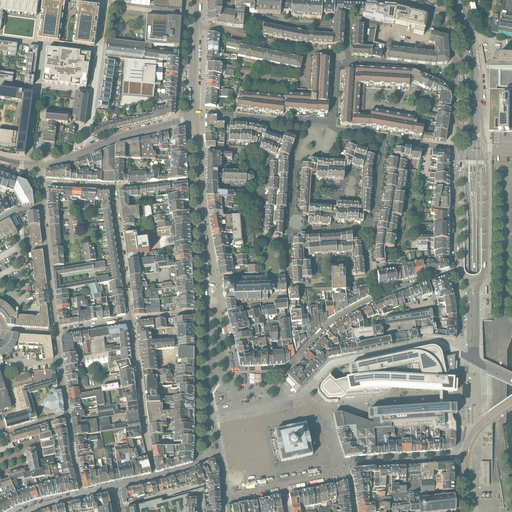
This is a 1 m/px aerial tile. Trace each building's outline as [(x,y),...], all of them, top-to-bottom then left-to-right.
[(0,0),(0,30),(0,31),(3,12),(36,17),(38,0),(0,0)] [(44,0),(42,0),(37,39),(58,42),(61,12),(63,12),(65,3),(47,0),(44,0)] [(155,0),(156,5),(155,7),(182,10),(182,9),(182,0),(155,0)] [(207,0),(207,5),(207,13),(207,19),(207,22),(209,22),(208,23),(215,24),(215,25),(226,27),(233,28),(243,28),(244,8),(245,8),(245,7),(244,7),(244,0),(241,0),(207,0)] [(249,13),(257,13),(257,0),(241,0),(244,0),(244,7),(245,7),(245,8),(249,8),(249,13)] [(280,15),(280,11),(281,0),(276,0),(257,0),(257,13),(280,15)] [(285,11),(291,11),(291,1),(286,1),(281,0),(280,11),(285,11)] [(511,0),(498,0),(492,34),(502,36),(511,37),(511,0)] [(304,18),(309,18),(316,19),(321,19),(321,15),(321,14),(322,3),(317,3),(310,2),(305,2),(299,1),(291,1),(291,11),(291,17),(298,18),(304,18)] [(334,15),(334,14),(335,4),(328,3),(322,3),(321,14),(328,15),(334,15)] [(475,3),(470,5),(472,14),(478,13),(475,3)] [(73,44),(94,47),(99,7),(77,4),(77,6),(76,10),(73,33),(75,34),(74,44),(73,44)] [(343,14),(343,11),(343,4),(335,4),(334,14),(343,14)] [(351,11),(356,11),(355,19),(354,25),(360,25),(361,23),(361,20),(364,6),(356,5),(351,5),(349,5),(343,4),(343,11),(349,11),(351,11)] [(393,24),(394,23),(397,8),(364,6),(361,20),(362,17),(372,19),(393,24)] [(397,8),(394,23),(397,24),(414,28),(413,33),(423,35),(427,18),(427,17),(427,16),(427,15),(426,15),(426,14),(425,14),(397,8)] [(144,50),(151,51),(151,45),(179,47),(181,19),(180,19),(154,17),(154,14),(147,14),(147,16),(145,44),(107,40),(105,58),(125,60),(143,62),(144,55),(144,50)] [(333,35),(343,35),(344,19),(345,14),(343,14),(334,14),(334,15),(334,19),(333,19),(332,21),(334,22),(334,24),(332,24),(332,27),(333,27),(333,29),(332,29),(332,32),(333,32),(333,35)] [(262,35),(267,36),(269,26),(269,24),(267,24),(267,25),(261,24),(260,28),(263,29),(262,35)] [(373,45),(373,43),(376,30),(372,30),(370,29),(367,44),(372,45),(373,45)] [(317,44),(318,34),(318,32),(312,32),(312,33),(312,36),(309,35),(307,35),(307,36),(305,42),(307,43),(307,44),(307,43),(312,44),(317,44)] [(304,43),(307,44),(307,43),(305,42),(307,36),(307,35),(309,35),(312,36),(312,33),(309,33),(309,34),(306,33),(304,33),(302,43),(304,43)] [(448,54),(448,50),(447,37),(438,35),(431,33),(428,43),(435,45),(434,53),(388,48),(387,60),(404,62),(433,65),(435,66),(435,65),(447,64),(449,62),(448,54)] [(328,34),(328,45),(333,45),(343,46),(343,35),(333,35),(328,34)] [(239,51),(240,47),(241,44),(228,41),(226,48),(239,51)] [(373,43),(371,57),(381,59),(384,46),(375,44),(373,43)] [(9,44),(7,52),(16,54),(17,45),(9,44)] [(29,46),(28,54),(37,55),(38,48),(29,46)] [(238,56),(247,58),(249,48),(240,47),(239,51),(238,56)] [(247,58),(264,62),(266,52),(249,48),(247,58)] [(47,49),(43,83),(54,84),(86,89),(90,55),(74,52),(47,49)] [(164,57),(178,59),(179,52),(160,50),(160,53),(151,51),(144,50),(144,55),(164,57)] [(264,62),(282,66),(284,56),(266,52),(264,62)] [(163,74),(163,68),(178,70),(178,59),(164,57),(144,55),(143,62),(125,60),(122,98),(153,100),(154,88),(160,88),(160,84),(162,84),(162,78),(163,74)] [(282,66),(291,67),(300,69),(302,59),(284,56),(282,66)] [(510,87),(511,86),(511,56),(496,57),(495,59),(495,61),(496,62),(498,63),(498,64),(494,64),(494,69),(490,69),(490,73),(489,88),(510,88),(510,87)] [(327,97),(327,91),(328,86),(328,81),(328,75),(329,70),(329,64),(329,59),(313,58),(309,58),(309,63),(308,69),(308,74),(308,79),(307,85),(307,90),(307,91),(311,91),(311,96),(308,96),(306,96),(300,96),(295,96),(290,95),(285,95),(285,99),(279,98),(273,97),(267,97),(261,96),(256,95),(250,95),(244,94),(239,93),(239,98),(238,98),(237,102),(237,109),(240,109),(239,110),(242,110),(248,111),(254,111),(260,112),(266,113),(271,113),(277,114),(283,115),(283,111),(289,111),(294,112),(299,112),(305,112),(306,112),(306,116),(308,116),(308,117),(309,112),(310,113),(311,113),(316,113),(322,113),(328,114),(328,109),(328,102),(327,102),(327,97)] [(235,78),(236,73),(236,68),(222,65),(219,65),(206,64),(206,74),(220,76),(232,78),(235,78)] [(368,130),(369,127),(374,128),(379,128),(384,129),(390,130),(395,131),(400,132),(406,133),(411,134),(416,135),(422,136),(423,132),(424,126),(418,125),(416,125),(417,121),(414,120),(414,118),(408,117),(403,116),(398,115),(393,115),(387,114),(382,113),(377,112),(371,111),(370,116),(363,115),(360,115),(358,115),(358,110),(363,110),(364,105),(364,99),(364,94),(365,88),(365,85),(376,85),(387,86),(398,87),(409,87),(409,84),(412,85),(412,84),(417,86),(422,75),(417,73),(412,71),(410,71),(399,71),(388,70),(377,69),(367,69),(367,65),(364,64),(364,68),(361,68),(359,68),(355,68),(355,71),(344,71),(344,76),(344,81),(343,87),(343,92),(343,98),(342,104),(342,109),(342,115),(341,120),(341,125),(352,126),(352,128),(353,129),(357,129),(358,129),(359,128),(360,126),(365,127),(365,130),(368,130)] [(5,73),(4,82),(12,83),(14,74),(5,73)] [(424,92),(429,78),(423,76),(422,75),(417,86),(418,86),(420,87),(420,91),(424,92)] [(25,77),(24,84),(33,86),(34,78),(25,77)] [(103,77),(102,84),(112,85),(113,78),(103,77)] [(431,97),(431,93),(430,93),(435,81),(429,78),(424,92),(427,93),(426,95),(430,97),(431,97)] [(436,93),(440,93),(442,93),(448,91),(442,84),(435,81),(430,93),(431,93),(436,93)] [(510,88),(489,88),(489,132),(511,132),(511,86),(510,87),(510,88)] [(0,130),(0,146),(2,146),(11,148),(11,147),(12,147),(15,147),(15,146),(17,147),(16,155),(20,156),(25,156),(25,155),(31,106),(33,94),(14,91),(0,89),(0,99),(11,101),(23,102),(21,119),(19,135),(18,135),(17,135),(17,134),(15,134),(14,134),(14,133),(13,133),(12,133),(5,132),(0,130)] [(205,96),(217,97),(217,90),(206,89),(205,96)] [(440,93),(438,105),(437,105),(437,102),(432,101),(433,97),(431,97),(430,106),(436,107),(436,108),(438,108),(440,108),(446,109),(446,108),(449,108),(450,104),(451,104),(451,102),(451,100),(451,99),(451,97),(450,95),(450,94),(449,92),(449,93),(448,93),(448,92),(448,91),(442,93),(440,93)] [(73,112),(72,124),(75,124),(84,125),(86,110),(86,109),(88,96),(85,93),(76,92),(75,99),(75,100),(74,109),(74,110),(74,111),(73,112)] [(176,103),(176,99),(176,94),(165,93),(164,98),(163,98),(163,102),(166,103),(176,103)] [(99,100),(98,107),(100,107),(108,109),(108,108),(113,107),(114,102),(111,102),(109,101),(105,101),(105,100),(100,100),(99,100)] [(163,107),(165,117),(175,114),(176,103),(166,103),(166,107),(163,107)] [(163,117),(165,117),(163,107),(161,108),(152,110),(152,112),(154,120),(163,117)] [(428,115),(449,118),(450,110),(446,109),(440,108),(438,108),(437,114),(430,113),(431,110),(428,110),(428,113),(428,115)] [(56,122),(56,123),(57,124),(57,122),(60,123),(60,124),(61,124),(61,123),(63,123),(63,124),(64,124),(64,123),(67,123),(67,124),(71,121),(71,117),(68,114),(47,112),(47,111),(46,111),(45,121),(45,122),(46,122),(46,121),(48,122),(56,122)] [(145,122),(154,120),(152,112),(143,114),(145,122)] [(137,124),(145,122),(143,114),(135,116),(137,124)] [(434,132),(446,134),(449,118),(428,115),(428,117),(436,118),(434,132)] [(128,126),(137,124),(135,116),(126,118),(128,126)] [(205,130),(215,130),(215,129),(224,129),(224,123),(217,123),(217,117),(205,117),(205,128),(205,130)] [(112,122),(109,123),(111,130),(120,128),(118,122),(118,120),(117,118),(112,119),(112,120),(112,122)] [(123,120),(118,122),(120,128),(128,126),(126,118),(123,119),(123,120)] [(100,124),(100,127),(100,128),(103,134),(104,133),(111,130),(109,123),(104,125),(103,123),(100,124)] [(268,198),(268,202),(267,205),(267,207),(266,207),(265,207),(265,211),(264,212),(265,212),(265,216),(264,216),(264,218),(265,218),(264,221),(264,223),(264,225),(264,228),(264,232),(263,232),(263,234),(264,234),(272,235),(272,237),(282,238),(282,235),(283,235),(283,233),(282,233),(282,230),(283,230),(283,229),(283,228),(282,228),(283,224),(283,221),(284,219),(284,217),(283,217),(283,213),(283,210),(284,210),(284,208),(286,208),(286,206),(286,203),(286,199),(287,199),(287,197),(286,197),(286,194),(287,194),(287,192),(287,190),(287,186),(288,185),(287,185),(287,181),(288,181),(288,179),(287,179),(288,176),(288,174),(287,174),(288,170),(288,169),(286,169),(286,167),(286,166),(286,165),(288,165),(287,165),(287,164),(288,159),(288,158),(290,154),(292,148),(295,139),(286,136),(282,135),(277,133),(272,132),(270,131),(270,130),(267,129),(266,129),(265,129),(261,128),(258,127),(258,126),(256,126),(256,127),(252,125),(252,124),(250,124),(250,125),(246,125),(246,124),(245,124),(244,125),(241,124),(239,124),(236,124),(232,124),(232,123),(230,123),(230,124),(230,127),(227,127),(227,133),(230,133),(229,142),(231,143),(231,142),(234,142),(234,143),(236,143),(236,142),(240,142),(240,143),(245,143),(251,143),(254,144),(254,145),(255,145),(256,145),(259,146),(259,147),(260,147),(259,151),(270,154),(275,156),(275,157),(275,159),(274,167),(270,167),(270,169),(269,169),(269,171),(269,174),(269,175),(269,176),(269,180),(268,180),(268,182),(269,182),(269,185),(268,189),(268,191),(268,194),(267,196),(267,198),(268,198)] [(94,129),(93,134),(94,135),(95,137),(103,134),(100,128),(97,129),(97,128),(94,129)] [(185,138),(185,133),(184,129),(167,133),(168,137),(169,140),(171,140),(185,138)] [(55,134),(47,133),(44,132),(43,142),(54,143),(55,134)] [(446,134),(434,132),(433,135),(424,134),(423,140),(445,142),(446,134)] [(167,133),(164,134),(160,135),(162,141),(166,141),(169,140),(168,137),(167,133)] [(155,160),(155,156),(156,153),(154,153),(152,150),(150,137),(140,140),(140,159),(140,160),(155,160)] [(139,159),(140,159),(140,140),(127,143),(115,146),(115,160),(127,160),(128,160),(139,160),(139,159)] [(115,172),(115,160),(115,146),(101,152),(101,163),(101,171),(115,172)] [(345,221),(344,221),(346,221),(350,221),(350,222),(352,222),(353,222),(353,221),(358,221),(361,222),(362,222),(363,222),(363,213),(369,213),(370,207),(365,207),(365,202),(370,202),(371,202),(371,200),(370,200),(370,197),(371,197),(371,195),(370,195),(371,191),(371,190),(371,189),(371,186),(372,186),(372,184),(371,184),(371,180),(371,177),(372,177),(372,175),(372,173),(372,169),(371,169),(371,167),(372,164),(373,164),(373,162),(374,159),(375,159),(375,157),(374,157),(374,156),(366,154),(367,151),(367,150),(365,150),(362,149),(358,148),(357,147),(357,148),(356,148),(348,146),(347,146),(346,147),(347,148),(346,151),(345,155),(344,154),(344,156),(344,157),(346,157),(344,162),(343,162),(339,161),(335,161),(335,160),(333,160),(332,160),(332,161),(328,161),(324,160),(325,160),(323,160),(321,160),(317,160),(317,161),(308,160),(308,164),(307,164),(307,165),(302,165),(302,168),(302,171),(301,171),(301,173),(302,173),(302,176),(301,180),(301,182),(301,185),(300,187),(300,189),(301,189),(301,193),(301,196),(300,196),(300,198),(300,200),(300,204),(299,203),(299,205),(300,205),(300,209),(303,209),(303,215),(304,215),(308,215),(308,224),(312,224),(312,225),(313,225),(313,224),(317,224),(317,225),(319,225),(321,225),(324,225),(328,225),(328,226),(330,226),(330,225),(330,220),(335,220),(336,220),(336,221),(337,221),(337,220),(341,220),(345,221)] [(380,207),(379,208),(379,209),(379,211),(380,212),(380,213),(379,214),(379,215),(380,215),(379,219),(379,222),(378,222),(378,224),(378,226),(378,230),(377,233),(377,234),(377,235),(377,238),(376,238),(376,240),(376,242),(376,246),(377,246),(377,247),(377,248),(377,250),(375,250),(375,254),(374,254),(375,256),(375,258),(375,257),(376,261),(379,261),(379,264),(381,264),(384,263),(385,263),(385,261),(386,261),(386,258),(385,258),(385,255),(384,252),(386,252),(385,249),(384,249),(384,247),(393,248),(394,248),(394,246),(394,243),(395,239),(396,237),(395,237),(396,234),(396,232),(397,230),(396,230),(397,227),(397,223),(398,223),(398,222),(398,220),(398,217),(398,216),(401,217),(401,213),(402,213),(402,211),(401,211),(402,209),(402,208),(403,208),(403,206),(403,204),(403,200),(404,196),(404,197),(404,195),(404,191),(405,191),(405,189),(405,188),(405,184),(406,184),(406,183),(406,182),(406,179),(407,179),(407,178),(407,177),(406,177),(407,173),(405,173),(405,169),(406,169),(406,168),(406,166),(407,160),(409,160),(410,160),(411,159),(414,160),(416,160),(420,161),(423,161),(423,158),(420,158),(421,152),(417,151),(416,151),(414,151),(410,150),(411,149),(405,148),(404,151),(395,150),(395,152),(394,155),(394,159),(393,159),(393,160),(388,160),(388,162),(388,165),(387,169),(386,169),(386,170),(386,171),(387,171),(388,171),(388,173),(389,173),(388,175),(388,176),(387,178),(388,178),(388,181),(387,182),(387,183),(387,187),(386,191),(385,191),(385,192),(386,192),(385,196),(384,198),(384,199),(385,200),(384,203),(384,205),(384,206),(380,206),(380,207)] [(437,159),(449,160),(448,153),(443,152),(438,151),(437,155),(437,157),(437,159)] [(97,164),(101,163),(101,152),(94,155),(89,157),(93,165),(94,166),(96,165),(96,164),(97,164)] [(223,172),(223,168),(223,161),(232,161),(238,162),(238,155),(232,155),(223,154),(206,153),(206,168),(206,177),(206,184),(218,183),(218,179),(223,179),(223,175),(223,172)] [(94,166),(93,165),(89,157),(86,158),(88,165),(90,170),(92,170),(94,171),(94,166)] [(436,165),(449,166),(449,160),(437,159),(437,157),(432,157),(431,160),(436,161),(436,165)] [(82,167),(88,165),(86,158),(74,163),(75,166),(76,169),(79,168),(80,171),(83,171),(84,171),(82,167)] [(124,183),(124,176),(124,170),(127,170),(127,168),(128,168),(128,160),(127,160),(115,160),(115,172),(115,183),(124,183)] [(177,171),(187,173),(187,170),(187,166),(186,165),(186,162),(171,161),(164,160),(165,170),(168,171),(168,170),(170,170),(177,171)] [(436,174),(449,176),(449,166),(436,165),(431,164),(431,167),(436,168),(436,174)] [(51,175),(63,173),(70,172),(70,170),(70,168),(70,167),(69,167),(65,168),(65,166),(46,171),(46,178),(51,179),(51,175)] [(157,181),(159,176),(159,171),(159,169),(152,169),(152,170),(151,170),(150,174),(146,174),(146,182),(151,182),(157,181)] [(86,181),(92,181),(92,170),(90,170),(84,171),(83,171),(82,181),(86,181)] [(168,180),(178,180),(177,171),(170,170),(168,170),(168,171),(168,176),(168,180)] [(97,182),(115,183),(115,172),(101,171),(98,171),(97,182)] [(177,171),(178,180),(186,179),(187,178),(187,173),(177,171)] [(62,179),(76,180),(76,173),(70,172),(63,173),(62,179)] [(133,182),(140,182),(146,182),(146,174),(146,172),(143,172),(141,172),(140,172),(134,172),(132,172),(131,172),(128,172),(128,176),(128,182),(133,182)] [(223,175),(223,179),(223,183),(231,183),(230,188),(234,188),(245,189),(245,184),(246,184),(247,184),(246,183),(246,182),(248,182),(248,183),(249,183),(249,182),(251,182),(251,183),(252,183),(252,182),(253,181),(254,181),(254,180),(254,177),(254,176),(253,177),(252,175),(252,174),(251,174),(251,175),(249,175),(249,174),(248,174),(246,174),(246,173),(247,173),(247,172),(246,173),(245,173),(245,172),(242,172),(242,173),(241,173),(240,173),(223,172),(223,175)] [(449,176),(436,174),(435,174),(430,173),(429,178),(435,179),(434,183),(449,186),(449,176)] [(6,175),(1,188),(6,190),(8,186),(7,186),(8,186),(11,177),(6,175)] [(8,186),(15,189),(18,180),(11,177),(8,186)] [(27,183),(18,180),(15,189),(14,192),(22,207),(34,206),(32,193),(27,183)] [(226,199),(234,199),(235,199),(235,198),(235,197),(234,197),(234,193),(219,192),(220,190),(219,190),(218,190),(218,183),(206,184),(206,190),(207,197),(221,198),(226,199)] [(165,193),(177,191),(176,184),(169,185),(169,191),(165,191),(165,193)] [(158,192),(162,192),(161,186),(153,187),(154,193),(154,194),(158,194),(158,192)] [(441,197),(449,197),(449,189),(434,187),(433,187),(433,189),(434,190),(434,191),(440,193),(440,195),(441,195),(441,197)] [(61,198),(64,198),(64,189),(49,188),(47,191),(47,194),(59,195),(59,196),(60,196),(61,198)] [(141,188),(137,188),(129,189),(122,190),(120,193),(120,199),(128,198),(137,197),(140,197),(141,196),(141,195),(141,188)] [(69,199),(72,199),(73,190),(64,189),(64,198),(69,199)] [(81,201),(81,199),(82,190),(73,190),(72,199),(72,200),(76,201),(76,203),(76,205),(75,210),(80,210),(80,205),(81,201)] [(84,210),(89,211),(89,205),(94,205),(95,202),(95,201),(96,191),(87,191),(84,210)] [(102,210),(111,210),(109,201),(110,201),(109,192),(96,191),(95,201),(100,201),(100,200),(101,200),(102,210)] [(433,195),(432,201),(431,210),(448,211),(449,204),(449,197),(441,197),(441,195),(440,195),(440,193),(434,191),(433,195)] [(164,205),(182,203),(188,202),(188,193),(166,196),(156,198),(156,202),(162,201),(163,201),(164,202),(163,203),(164,205)] [(58,210),(59,210),(59,205),(57,205),(58,201),(61,201),(68,202),(69,202),(69,199),(64,198),(61,198),(60,196),(59,196),(59,195),(47,194),(47,201),(48,211),(58,210)] [(142,200),(141,196),(140,197),(140,200),(136,201),(136,202),(134,204),(130,205),(130,206),(135,206),(137,203),(155,201),(155,199),(142,200)] [(121,207),(129,206),(128,198),(120,199),(120,200),(121,207)] [(0,204),(5,212),(14,207),(12,204),(8,206),(4,200),(0,202),(0,204)] [(76,203),(69,202),(68,202),(67,210),(75,210),(76,205),(76,203)] [(164,216),(183,212),(182,203),(164,205),(162,205),(163,213),(158,213),(158,217),(164,216)] [(123,221),(145,219),(144,213),(144,207),(129,208),(129,206),(121,207),(122,215),(123,221)] [(145,219),(149,218),(152,218),(151,206),(144,207),(144,213),(145,219)] [(59,225),(58,210),(48,211),(49,226),(59,225)] [(170,222),(189,219),(189,217),(189,211),(183,212),(164,216),(165,223),(170,222)] [(29,226),(39,225),(40,225),(39,212),(38,212),(34,212),(29,213),(26,213),(28,224),(25,224),(25,226),(29,226)] [(15,215),(12,217),(16,226),(20,224),(15,215)] [(434,225),(448,225),(448,215),(434,215),(434,225)] [(222,230),(221,223),(221,219),(223,219),(232,219),(232,217),(231,217),(223,217),(221,218),(209,219),(210,224),(211,228),(212,233),(221,232),(222,232),(222,230)] [(233,236),(233,242),(242,241),(241,217),(240,217),(232,217),(232,219),(233,234),(233,236)] [(10,218),(0,223),(0,239),(17,230),(10,218)] [(123,227),(130,227),(135,226),(134,225),(150,223),(149,218),(145,219),(123,221),(123,227)] [(171,228),(190,225),(189,219),(170,222),(171,228)] [(42,244),(39,225),(29,226),(29,229),(27,230),(28,237),(30,236),(30,238),(31,246),(42,244)] [(174,249),(191,247),(190,237),(190,235),(190,234),(190,225),(171,228),(170,228),(172,239),(168,240),(168,246),(174,244),(174,249)] [(448,241),(448,231),(448,225),(434,225),(433,231),(433,237),(433,240),(448,241)] [(233,234),(232,231),(231,231),(231,230),(222,230),(222,232),(221,232),(212,233),(213,238),(226,237),(225,234),(233,234)] [(294,263),(292,263),(293,285),(308,284),(308,281),(303,281),(302,279),(312,278),(311,267),(310,262),(305,262),(305,260),(304,260),(303,254),(305,254),(305,251),(303,251),(303,249),(305,249),(305,250),(306,250),(308,249),(309,255),(347,253),(350,253),(352,252),(352,253),(352,257),(351,257),(351,259),(351,260),(353,259),(353,261),(354,261),(354,264),(354,268),(353,268),(353,270),(355,270),(355,276),(365,275),(364,258),(362,258),(362,253),(361,242),(357,242),(357,240),(352,240),(352,237),(351,234),(346,234),(308,236),(307,236),(307,237),(304,237),(304,235),(303,235),(302,235),(301,235),(300,235),(297,235),(297,236),(294,236),(293,238),(293,241),(294,263)] [(236,256),(238,256),(241,256),(241,248),(241,247),(243,247),(242,241),(233,242),(234,248),(236,248),(236,249),(236,256)] [(419,251),(426,251),(426,244),(418,243),(417,251),(419,251)] [(85,254),(94,252),(93,244),(83,245),(85,254)] [(63,248),(61,248),(51,249),(53,267),(64,266),(63,248)] [(216,257),(225,256),(224,249),(215,249),(216,257)] [(39,295),(48,293),(47,285),(46,281),(44,266),(44,259),(42,250),(31,252),(33,261),(30,261),(31,268),(33,268),(35,282),(36,286),(34,286),(34,290),(36,290),(36,293),(38,293),(39,295)] [(86,262),(96,261),(94,252),(85,254),(86,262)] [(247,261),(249,260),(256,258),(255,254),(249,256),(247,256),(246,256),(241,256),(238,256),(237,262),(247,261)] [(417,277),(425,275),(422,261),(422,260),(416,261),(417,262),(415,263),(414,255),(413,254),(409,255),(409,261),(410,261),(410,263),(411,262),(414,277),(417,277)] [(216,257),(217,264),(232,263),(231,256),(225,256),(216,257)] [(168,268),(169,267),(168,262),(168,257),(163,257),(155,258),(154,258),(142,259),(142,260),(138,260),(128,261),(129,266),(129,271),(130,276),(139,275),(144,275),(144,268),(153,267),(154,273),(159,273),(159,272),(159,269),(168,268)] [(411,262),(410,263),(406,263),(406,264),(405,261),(404,261),(404,257),(401,258),(402,261),(399,261),(400,263),(398,263),(398,265),(402,264),(402,266),(406,265),(408,279),(414,277),(411,262)] [(87,265),(82,266),(71,267),(60,269),(53,270),(55,292),(63,291),(72,289),(76,289),(87,286),(98,284),(100,284),(109,283),(108,278),(108,276),(97,278),(96,278),(93,278),(94,281),(86,282),(75,284),(62,287),(60,287),(59,276),(61,275),(72,274),(83,272),(100,269),(100,271),(105,271),(105,268),(105,267),(105,265),(104,262),(101,263),(96,263),(96,261),(86,262),(87,265)] [(168,262),(169,267),(168,268),(171,267),(171,269),(170,270),(171,280),(192,277),(192,267),(183,267),(183,264),(177,264),(177,261),(174,261),(168,262)] [(425,275),(441,271),(439,263),(433,263),(433,261),(429,262),(429,261),(426,262),(426,263),(425,263),(424,261),(422,261),(425,275)] [(439,263),(441,271),(448,268),(448,262),(439,263)] [(120,272),(119,266),(119,265),(111,266),(105,267),(105,268),(105,271),(111,270),(112,273),(120,272)] [(254,265),(247,266),(245,267),(238,267),(234,267),(218,269),(219,276),(222,276),(233,275),(255,274),(255,273),(259,273),(258,265),(254,266),(254,265)] [(347,308),(345,290),(345,282),(344,282),(343,274),(344,274),(343,270),(342,270),(342,268),(338,268),(338,271),(337,271),(337,269),(332,270),(331,275),(332,275),(332,283),(331,283),(332,285),(332,292),(332,298),(332,301),(332,302),(335,315),(340,312),(347,308)] [(395,270),(388,271),(385,271),(385,272),(386,279),(386,285),(397,282),(395,270)] [(386,285),(386,279),(385,272),(377,273),(378,280),(378,287),(386,285)] [(275,291),(275,292),(286,291),(285,275),(277,276),(275,276),(275,279),(267,279),(267,284),(270,284),(271,282),(271,283),(272,283),(271,284),(273,286),(274,286),(275,287),(274,287),(274,290),(275,291)] [(273,291),(275,292),(275,291),(274,290),(274,287),(275,287),(274,286),(273,286),(271,284),(272,283),(271,283),(271,282),(270,284),(267,284),(267,279),(267,278),(268,278),(267,277),(267,278),(263,278),(263,277),(262,277),(262,278),(260,278),(260,277),(259,277),(259,278),(254,278),(254,277),(253,277),(253,278),(251,278),(250,277),(249,278),(246,278),(245,278),(245,279),(242,279),(242,278),(241,278),(241,279),(237,279),(237,278),(236,278),(236,279),(232,279),(232,278),(231,278),(231,279),(229,279),(229,278),(228,278),(228,279),(224,279),(224,278),(223,278),(223,279),(222,279),(222,280),(224,280),(224,285),(223,285),(223,286),(222,286),(222,287),(223,287),(223,288),(224,289),(224,292),(224,293),(224,294),(222,294),(222,295),(223,295),(223,297),(224,298),(225,298),(226,302),(226,301),(228,301),(228,302),(229,302),(229,301),(232,301),(233,302),(234,302),(233,301),(235,301),(238,301),(238,302),(238,301),(242,301),(242,302),(243,302),(243,301),(246,301),(246,302),(247,302),(247,301),(251,300),(251,301),(252,301),(251,300),(255,300),(255,301),(256,301),(256,300),(260,300),(261,301),(261,300),(263,300),(264,300),(264,299),(267,299),(267,300),(268,300),(268,299),(267,294),(270,294),(271,295),(272,295),(271,294),(273,291)] [(443,299),(453,296),(447,277),(431,282),(436,295),(438,295),(439,299),(443,299)] [(121,280),(109,283),(110,292),(112,292),(113,298),(115,297),(123,296),(121,280)] [(165,289),(193,286),(193,281),(175,283),(175,287),(173,287),(173,286),(172,286),(171,283),(161,285),(161,290),(165,289)] [(100,300),(101,300),(100,294),(102,294),(100,284),(98,284),(87,286),(91,302),(94,301),(100,300)] [(419,287),(421,294),(422,296),(421,296),(422,298),(432,295),(428,284),(419,287)] [(328,292),(332,292),(332,285),(315,286),(315,291),(316,296),(320,296),(320,291),(324,291),(324,292),(328,292)] [(177,293),(193,292),(193,286),(165,289),(166,294),(177,293)] [(358,288),(360,301),(369,296),(367,291),(367,286),(358,288)] [(408,291),(411,298),(412,302),(416,302),(415,298),(421,296),(422,296),(421,294),(419,287),(408,291)] [(355,303),(360,301),(358,288),(353,289),(354,293),(350,293),(349,289),(345,290),(347,308),(356,303),(355,303)] [(150,300),(159,299),(158,295),(158,290),(144,291),(132,293),(133,298),(133,302),(147,300),(150,300)] [(289,301),(299,301),(298,291),(297,291),(297,290),(288,290),(289,301)] [(412,302),(411,298),(408,291),(401,293),(403,300),(408,299),(409,303),(412,302)] [(327,319),(335,315),(332,302),(328,303),(328,292),(324,292),(325,303),(326,310),(327,319)] [(40,306),(46,304),(49,304),(48,293),(39,295),(39,301),(40,306)] [(405,305),(403,300),(401,293),(394,296),(397,304),(398,306),(397,306),(397,308),(401,306),(405,305)] [(320,301),(320,296),(316,296),(316,301),(316,307),(318,318),(320,326),(324,322),(322,318),(320,301)] [(398,306),(397,304),(394,296),(384,300),(386,308),(387,311),(392,309),(392,310),(397,308),(397,306),(398,306)] [(445,308),(455,307),(453,296),(443,299),(439,299),(437,300),(438,305),(434,306),(435,310),(439,309),(441,309),(440,304),(444,304),(445,308)] [(79,323),(91,321),(90,316),(88,317),(87,314),(90,314),(89,309),(89,307),(88,307),(88,305),(87,301),(85,301),(84,297),(76,299),(77,304),(77,308),(77,312),(78,315),(79,323)] [(100,300),(104,319),(110,318),(108,308),(104,309),(104,306),(108,305),(108,302),(111,301),(111,298),(101,300),(100,300)] [(116,308),(124,307),(123,299),(115,300),(116,308)] [(146,307),(146,310),(147,315),(160,313),(159,304),(159,299),(150,300),(150,305),(150,306),(146,307)] [(97,320),(104,319),(100,300),(94,301),(94,304),(95,308),(97,320)] [(146,304),(147,304),(147,300),(133,302),(134,311),(146,310),(146,307),(146,304)] [(283,319),(285,319),(285,310),(288,309),(287,301),(287,300),(280,301),(274,301),(274,306),(277,316),(277,321),(278,321),(283,321),(283,319)] [(374,304),(378,314),(382,312),(383,315),(388,314),(390,313),(391,315),(398,313),(397,308),(392,310),(392,309),(387,311),(386,308),(384,300),(374,304)] [(227,312),(236,310),(235,309),(235,301),(233,301),(234,302),(233,302),(232,301),(229,301),(229,302),(228,302),(228,301),(226,301),(226,302),(227,311),(227,312)] [(0,314),(1,314),(2,315),(5,319),(5,320),(6,320),(8,327),(14,327),(23,328),(29,328),(39,328),(49,329),(50,329),(48,316),(46,304),(40,306),(40,315),(30,315),(30,317),(24,316),(24,314),(16,314),(15,314),(14,313),(10,307),(7,305),(6,306),(1,303),(0,302),(0,314)] [(89,307),(89,309),(90,314),(87,314),(88,317),(90,316),(91,321),(94,320),(97,320),(95,308),(94,304),(88,305),(88,307),(89,307)] [(379,315),(378,314),(374,304),(372,305),(369,307),(374,317),(376,316),(379,315)] [(266,320),(268,319),(267,317),(266,307),(261,308),(260,305),(250,306),(251,312),(259,310),(261,310),(262,316),(262,319),(263,319),(263,320),(266,320)] [(266,307),(267,317),(272,316),(277,316),(274,306),(270,306),(266,307)] [(117,317),(121,316),(125,315),(124,307),(116,308),(117,317)] [(312,335),(320,326),(318,318),(316,307),(307,308),(308,316),(307,316),(311,333),(312,335)] [(358,313),(363,321),(365,320),(364,317),(366,316),(368,319),(374,317),(369,307),(358,313)] [(445,315),(456,315),(455,307),(445,308),(441,309),(439,309),(439,314),(439,317),(443,317),(445,317),(445,315)] [(229,317),(243,314),(242,308),(236,310),(227,312),(229,317)] [(251,312),(247,313),(245,313),(248,323),(248,322),(252,321),(254,321),(261,319),(259,310),(251,312)] [(412,314),(393,317),(384,318),(385,326),(386,326),(387,326),(390,325),(390,326),(390,325),(394,325),(396,324),(396,325),(396,324),(399,324),(400,325),(400,324),(403,324),(404,324),(404,323),(407,323),(407,324),(407,323),(410,323),(411,323),(414,322),(418,322),(420,336),(436,337),(434,329),(436,328),(436,324),(433,325),(432,317),(431,311),(412,314)] [(231,328),(248,323),(245,313),(243,314),(229,317),(231,328)] [(359,329),(360,329),(364,328),(363,321),(358,313),(352,316),(356,325),(352,327),(351,327),(352,330),(359,329)] [(70,325),(79,323),(78,315),(73,316),(74,318),(74,320),(70,320),(69,320),(70,325)] [(156,327),(194,323),(194,316),(183,318),(174,318),(165,319),(155,320),(156,327)] [(310,337),(312,335),(311,333),(307,316),(301,317),(301,322),(302,328),(302,332),(303,334),(304,334),(306,333),(307,340),(310,337)] [(352,327),(356,325),(352,316),(348,319),(352,327)] [(243,329),(250,327),(251,327),(257,326),(264,324),(263,320),(263,319),(262,319),(261,319),(254,321),(254,324),(249,325),(248,322),(248,323),(231,328),(232,332),(243,329)] [(137,328),(154,327),(153,321),(154,321),(154,320),(137,322),(136,323),(137,328)] [(283,362),(282,342),(281,342),(280,336),(279,331),(279,326),(278,321),(277,321),(268,322),(269,328),(269,331),(270,336),(271,343),(274,343),(278,342),(279,352),(277,352),(276,352),(272,352),(273,367),(277,366),(278,366),(284,366),(283,362)] [(419,336),(420,336),(418,322),(414,322),(415,331),(411,332),(408,332),(410,342),(420,340),(419,336)] [(346,331),(348,330),(347,326),(344,329),(340,323),(334,327),(340,336),(346,332),(346,331)] [(267,367),(266,351),(263,351),(263,348),(266,347),(266,344),(265,339),(264,331),(264,324),(257,326),(259,337),(257,337),(257,338),(259,346),(260,348),(261,349),(261,351),(261,353),(261,367),(267,367)] [(111,336),(128,333),(127,327),(124,325),(108,328),(109,337),(111,336)] [(194,339),(194,331),(194,326),(166,329),(167,334),(168,334),(169,341),(173,341),(178,340),(194,339)] [(235,342),(251,339),(252,338),(257,338),(257,337),(259,337),(257,326),(251,327),(250,327),(243,329),(245,334),(233,337),(235,342)] [(373,337),(383,335),(381,326),(372,327),(373,337)] [(337,338),(340,336),(334,327),(330,331),(336,338),(337,338)] [(362,352),(375,349),(385,347),(392,346),(389,334),(383,335),(373,337),(372,327),(368,328),(360,329),(359,329),(352,330),(354,340),(355,343),(360,342),(362,352)] [(101,330),(103,338),(109,337),(108,328),(101,330)] [(434,329),(436,337),(448,339),(455,339),(455,334),(456,330),(455,330),(455,329),(456,329),(448,329),(443,329),(442,329),(439,329),(436,328),(434,329)] [(357,353),(356,345),(355,343),(354,340),(352,330),(352,329),(348,330),(349,335),(350,341),(351,346),(352,354),(357,353)] [(94,331),(96,340),(103,338),(101,330),(94,331)] [(349,355),(352,354),(351,346),(350,341),(349,335),(348,330),(346,331),(346,332),(340,336),(343,340),(344,345),(347,344),(347,346),(349,355)] [(89,341),(96,340),(94,331),(88,332),(89,341)] [(267,367),(273,367),(272,352),(271,343),(270,336),(269,331),(264,331),(265,339),(266,344),(270,343),(270,349),(266,349),(266,351),(267,367)] [(329,344),(336,338),(330,331),(329,331),(328,333),(327,334),(326,334),(323,338),(329,344)] [(82,342),(89,341),(88,332),(80,333),(82,342)] [(304,344),(307,340),(306,334),(304,334),(303,334),(302,332),(297,333),(300,349),(304,344)] [(408,342),(410,342),(408,332),(400,333),(389,334),(392,346),(402,344),(408,342)] [(63,355),(75,354),(73,344),(77,343),(77,345),(82,344),(82,342),(80,333),(63,336),(61,339),(63,355)] [(139,344),(151,342),(150,333),(138,335),(139,344)] [(20,346),(27,347),(33,347),(39,348),(41,348),(41,350),(42,355),(42,360),(53,359),(53,353),(52,348),(51,337),(50,337),(39,336),(33,336),(27,336),(21,335),(13,335),(7,335),(7,337),(6,339),(5,341),(4,341),(3,341),(3,342),(3,343),(2,344),(0,345),(0,361),(3,360),(2,357),(7,354),(12,350),(14,348),(17,342),(18,342),(18,346),(20,346)] [(129,344),(120,345),(120,347),(113,348),(113,346),(105,347),(105,344),(112,342),(112,340),(111,336),(109,337),(103,338),(96,340),(89,341),(82,342),(82,344),(83,347),(79,348),(79,349),(82,349),(83,354),(84,354),(84,357),(130,349),(129,344)] [(254,367),(261,367),(261,353),(261,351),(261,349),(260,348),(259,346),(257,338),(252,338),(251,339),(252,341),(252,344),(253,348),(253,351),(253,354),(254,367)] [(325,348),(329,344),(323,338),(319,342),(325,348)] [(341,356),(340,348),(332,350),(331,347),(339,344),(337,338),(336,338),(329,344),(325,348),(324,349),(326,353),(328,358),(341,356)] [(178,340),(173,341),(169,341),(168,341),(168,340),(159,341),(160,351),(174,349),(178,349),(178,350),(194,349),(194,346),(194,339),(178,340)] [(155,351),(160,351),(159,341),(151,342),(139,344),(141,360),(156,358),(155,351)] [(324,349),(325,348),(319,342),(316,345),(323,350),(324,349)] [(311,351),(317,357),(323,350),(316,345),(311,351)] [(244,357),(244,353),(248,353),(248,349),(248,348),(237,350),(237,354),(238,359),(239,368),(245,368),(244,357)] [(382,430),(393,429),(393,428),(433,426),(433,431),(455,432),(455,424),(453,424),(452,422),(451,419),(451,417),(450,415),(456,415),(456,406),(449,406),(442,407),(441,392),(456,393),(456,390),(456,382),(453,382),(454,356),(440,359),(440,357),(441,356),(441,355),(440,353),(439,351),(437,349),(435,348),(433,348),(430,348),(412,352),(408,352),(401,354),(387,357),(358,363),(358,365),(349,367),(350,371),(350,375),(351,375),(352,378),(357,377),(357,379),(352,379),(345,380),(335,383),(334,382),(335,381),(335,382),(336,381),(329,375),(319,386),(318,388),(318,390),(318,392),(318,393),(319,394),(323,399),(327,402),(330,402),(334,402),(338,402),(338,401),(337,401),(337,400),(340,399),(341,399),(347,399),(380,396),(382,396),(384,396),(386,394),(392,389),(396,389),(407,390),(419,391),(439,392),(439,407),(368,412),(369,421),(372,420),(373,425),(366,422),(365,420),(364,418),(362,417),(360,416),(358,415),(355,415),(346,416),(341,414),(333,414),(336,430),(338,429),(338,431),(337,431),(337,432),(355,429),(355,432),(360,432),(367,431),(373,431),(382,430)] [(118,362),(131,360),(130,349),(84,357),(86,369),(99,367),(106,365),(118,362)] [(194,362),(194,349),(178,350),(178,353),(175,353),(175,354),(175,356),(175,357),(178,357),(178,362),(181,362),(194,362)] [(325,362),(324,360),(322,356),(326,353),(324,349),(323,350),(317,357),(315,360),(314,362),(320,367),(321,366),(322,365),(323,364),(323,363),(324,362),(325,362)] [(315,360),(317,357),(311,351),(308,354),(315,360)] [(65,367),(78,365),(77,363),(79,363),(78,356),(76,356),(76,354),(63,355),(65,367)] [(253,354),(251,354),(248,354),(248,357),(244,357),(245,368),(249,367),(254,367),(253,354)] [(314,362),(315,360),(308,354),(304,358),(310,363),(311,365),(314,362)] [(142,372),(157,371),(156,358),(141,360),(142,372)] [(307,366),(310,363),(304,358),(301,361),(307,366)] [(132,371),(132,366),(131,360),(118,362),(106,365),(99,367),(99,371),(100,377),(119,373),(132,371)] [(302,377),(306,371),(304,369),(307,366),(301,361),(299,363),(291,372),(287,375),(288,376),(287,377),(293,382),(296,385),(298,382),(298,381),(302,377)] [(306,371),(311,376),(320,367),(314,362),(311,365),(310,363),(307,366),(304,369),(306,371)] [(0,414),(2,414),(2,415),(3,414),(6,414),(5,411),(5,410),(8,409),(11,409),(10,406),(11,406),(0,370),(0,414)] [(118,390),(123,389),(135,387),(133,371),(132,371),(119,373),(120,384),(101,387),(102,391),(103,397),(104,406),(110,405),(108,392),(118,390)] [(306,381),(311,376),(306,371),(302,377),(306,381)] [(247,379),(247,382),(250,382),(250,378),(255,378),(255,374),(241,374),(241,379),(247,379)] [(168,383),(194,381),(194,378),(175,379),(172,379),(172,375),(171,375),(163,376),(159,376),(159,384),(168,383)] [(172,397),(159,398),(157,384),(159,384),(159,376),(143,378),(145,390),(147,405),(146,405),(162,404),(170,404),(172,404),(172,397)] [(306,381),(302,377),(298,381),(298,382),(296,385),(297,386),(300,388),(306,381)] [(7,428),(30,422),(37,420),(30,394),(48,389),(57,386),(57,380),(48,383),(36,386),(28,388),(28,389),(22,390),(28,412),(23,413),(4,419),(7,428)] [(68,390),(74,389),(74,386),(78,385),(78,381),(67,382),(68,390)] [(57,386),(48,389),(49,390),(53,390),(53,392),(53,396),(49,396),(48,397),(47,397),(47,399),(46,399),(45,400),(44,401),(43,402),(43,403),(41,404),(41,407),(43,407),(45,408),(46,409),(47,410),(49,410),(49,411),(51,412),(55,411),(56,415),(64,414),(63,404),(62,400),(63,400),(62,398),(61,391),(58,391),(57,386)] [(124,398),(136,396),(135,387),(123,389),(124,398)] [(69,401),(103,397),(102,391),(80,395),(79,388),(74,389),(68,390),(69,401)] [(179,397),(194,396),(194,390),(194,388),(179,389),(179,397)] [(126,404),(137,402),(136,396),(124,398),(123,389),(118,390),(119,398),(116,399),(117,405),(126,404)] [(70,406),(80,404),(87,404),(96,402),(97,407),(104,406),(103,397),(69,401),(70,406)] [(127,414),(138,412),(137,402),(126,404),(127,414)] [(170,412),(194,412),(194,403),(172,404),(170,404),(170,412)] [(166,419),(170,419),(170,412),(162,413),(162,404),(146,405),(149,426),(150,429),(163,428),(167,427),(167,424),(166,424),(166,419)] [(139,422),(128,423),(110,426),(109,417),(126,415),(127,414),(126,412),(123,412),(122,411),(118,412),(117,405),(111,406),(110,405),(104,406),(97,407),(98,415),(99,419),(99,420),(101,433),(125,429),(140,427),(139,422)] [(81,418),(86,417),(85,411),(82,412),(71,413),(72,419),(81,418)] [(128,423),(139,422),(138,412),(127,414),(126,415),(127,418),(126,418),(125,419),(125,421),(126,421),(127,421),(128,423)] [(179,426),(194,426),(194,412),(170,412),(170,419),(179,419),(179,426)] [(96,420),(81,422),(81,421),(99,419),(98,415),(95,416),(86,417),(81,418),(72,419),(73,429),(74,436),(85,435),(89,434),(88,430),(89,430),(90,431),(92,431),(92,434),(101,433),(99,420),(96,420)] [(39,436),(50,433),(48,429),(50,428),(48,424),(47,424),(38,427),(39,436)] [(276,439),(271,440),(274,455),(280,454),(281,462),(292,460),(295,459),(299,459),(299,458),(302,458),(302,457),(312,455),(311,449),(310,445),(310,442),(309,438),(308,435),(306,424),(295,427),(295,426),(292,427),(288,428),(285,429),(275,431),(276,439)] [(175,434),(194,433),(194,426),(179,426),(172,427),(172,434),(175,434)] [(38,427),(31,429),(20,433),(10,436),(11,444),(17,442),(23,441),(32,438),(39,436),(38,427)] [(425,453),(425,438),(425,433),(425,432),(425,427),(420,427),(415,427),(415,428),(416,436),(420,436),(421,453),(425,453)] [(396,454),(402,453),(402,439),(401,437),(403,437),(403,432),(402,428),(395,429),(395,431),(395,437),(396,454)] [(389,454),(396,454),(395,437),(395,431),(395,429),(393,429),(382,430),(382,433),(389,432),(390,438),(389,438),(390,440),(387,441),(387,442),(388,442),(389,454)] [(378,449),(377,444),(376,439),(382,438),(382,433),(382,430),(373,431),(375,449),(378,449)] [(126,437),(126,439),(131,438),(132,440),(134,439),(141,438),(141,437),(140,437),(140,434),(141,434),(141,433),(140,431),(126,433),(126,437)] [(376,439),(377,444),(378,449),(378,455),(384,455),(384,454),(383,441),(387,441),(390,440),(389,438),(390,438),(389,432),(382,433),(382,438),(376,439)] [(448,440),(449,440),(455,441),(455,440),(455,433),(450,432),(439,432),(439,437),(443,438),(446,438),(448,438),(448,440)] [(42,444),(51,442),(50,440),(53,439),(51,433),(50,433),(39,436),(40,442),(42,441),(42,444)] [(158,435),(150,435),(150,437),(152,447),(159,447),(158,435)] [(181,447),(194,447),(194,444),(194,443),(194,437),(175,438),(173,438),(173,443),(181,442),(181,447)] [(55,449),(69,448),(68,438),(58,440),(59,446),(55,446),(55,447),(55,449)] [(134,449),(132,440),(131,438),(126,439),(128,451),(132,450),(134,461),(138,460),(139,460),(136,449),(134,449)] [(357,445),(356,441),(356,439),(339,442),(341,447),(357,445)] [(402,453),(411,453),(411,439),(402,439),(402,453)] [(77,456),(92,453),(94,461),(96,461),(101,460),(105,459),(104,449),(102,440),(98,441),(90,442),(90,445),(76,448),(76,453),(77,456)] [(55,447),(55,446),(54,441),(51,442),(42,444),(41,444),(42,450),(43,449),(44,452),(53,450),(52,448),(55,447)] [(345,458),(350,458),(355,457),(364,456),(363,449),(360,450),(358,450),(357,445),(341,447),(341,448),(342,450),(342,451),(345,458)] [(129,454),(128,451),(127,446),(114,448),(104,449),(105,459),(106,462),(111,462),(111,463),(115,462),(115,466),(117,466),(120,480),(133,478),(131,466),(129,454)] [(159,447),(152,447),(153,456),(164,455),(166,455),(166,447),(163,447),(159,447)] [(30,473),(39,470),(35,449),(25,451),(29,468),(30,473)] [(56,455),(56,454),(55,449),(53,450),(44,452),(42,452),(44,457),(45,457),(45,460),(54,458),(54,455),(56,455)] [(138,477),(134,461),(132,450),(128,451),(129,454),(131,466),(133,478),(138,477)] [(77,456),(78,460),(88,458),(89,464),(94,463),(94,461),(92,453),(77,456)] [(67,464),(72,463),(70,455),(60,458),(62,465),(67,464)] [(53,473),(52,467),(55,466),(54,458),(45,460),(41,461),(43,469),(44,477),(49,497),(54,496),(51,482),(50,477),(50,474),(53,473)] [(151,474),(149,466),(147,458),(139,460),(138,460),(140,468),(141,476),(146,475),(151,474)] [(157,472),(165,470),(163,463),(162,459),(158,460),(158,459),(154,459),(156,471),(157,472)] [(176,468),(182,466),(181,459),(176,460),(176,462),(174,462),(176,468)] [(103,484),(109,483),(106,467),(102,468),(101,460),(96,461),(100,485),(103,484)] [(212,475),(218,474),(218,471),(216,466),(215,464),(213,460),(208,462),(212,475)] [(114,481),(111,463),(111,462),(106,462),(106,466),(106,467),(109,483),(114,482),(114,481)] [(114,481),(120,480),(117,466),(115,466),(115,462),(111,463),(114,481)] [(207,476),(212,475),(208,462),(207,463),(206,463),(206,464),(205,464),(206,465),(205,465),(204,465),(202,466),(207,476)] [(92,487),(97,486),(95,472),(92,472),(91,470),(92,470),(91,467),(94,467),(94,463),(89,464),(89,467),(90,472),(92,487)] [(70,492),(68,481),(66,474),(69,473),(68,470),(67,464),(62,465),(62,467),(61,467),(62,472),(63,477),(66,493),(70,492)] [(430,465),(420,465),(421,481),(421,482),(433,482),(433,473),(433,472),(438,472),(437,469),(436,464),(430,465)] [(58,495),(62,494),(59,478),(58,475),(57,466),(55,466),(52,467),(53,473),(53,474),(58,495)] [(445,468),(442,468),(442,471),(442,476),(453,475),(453,466),(445,467),(445,468)] [(195,477),(197,480),(200,479),(203,477),(199,467),(197,468),(194,470),(192,471),(195,477)] [(379,488),(392,488),(391,467),(382,468),(375,469),(375,472),(379,472),(380,475),(379,482),(379,488)] [(442,468),(437,469),(438,472),(433,472),(433,473),(433,482),(433,483),(436,483),(453,483),(453,475),(442,476),(442,471),(442,468)] [(43,469),(39,470),(30,473),(32,479),(35,479),(39,478),(44,477),(43,469)] [(68,481),(72,480),(76,479),(73,469),(68,470),(69,473),(66,474),(68,481)] [(370,472),(375,472),(375,469),(363,469),(356,470),(352,470),(351,472),(351,473),(352,476),(352,477),(354,476),(357,475),(366,474),(370,473),(370,472)] [(182,475),(184,484),(191,482),(194,481),(192,478),(190,472),(182,475)] [(363,484),(371,483),(371,480),(370,474),(375,473),(374,483),(374,488),(379,488),(379,482),(380,475),(379,472),(375,472),(370,472),(370,473),(366,474),(357,475),(354,476),(352,477),(353,483),(354,483),(363,482),(363,484)] [(33,501),(39,499),(35,487),(32,479),(30,473),(23,475),(24,479),(27,486),(28,488),(33,501)] [(58,495),(53,474),(53,473),(50,474),(50,477),(51,482),(54,496),(58,495)] [(15,490),(19,488),(16,481),(24,479),(23,475),(19,476),(10,478),(13,487),(15,490)] [(174,477),(177,486),(184,484),(182,475),(174,477)] [(49,497),(44,477),(39,478),(41,486),(45,498),(49,497)] [(7,489),(13,487),(10,478),(8,479),(5,480),(1,481),(3,488),(7,487),(7,489)] [(161,481),(163,491),(169,489),(166,480),(161,481)] [(155,483),(158,492),(163,491),(161,481),(155,483)] [(421,484),(421,493),(434,492),(442,492),(453,491),(453,483),(436,483),(433,483),(433,482),(421,482),(421,484)] [(341,493),(348,491),(346,484),(345,483),(339,484),(341,493)] [(204,484),(201,484),(124,508),(124,511),(206,511),(206,506),(206,505),(205,503),(205,501),(205,500),(204,495),(204,489),(204,485),(204,484)] [(142,486),(137,487),(139,497),(146,495),(146,493),(145,494),(143,491),(142,486)] [(204,495),(220,493),(219,486),(204,489),(204,495)] [(333,511),(333,510),(333,507),(329,486),(325,487),(327,503),(328,505),(328,511),(333,511)] [(13,508),(21,505),(16,492),(14,489),(13,487),(7,489),(7,487),(3,488),(5,492),(7,497),(13,508)] [(328,511),(328,505),(327,503),(325,487),(319,488),(321,511),(328,511)] [(28,488),(22,490),(16,492),(21,505),(27,503),(33,501),(28,488)] [(355,495),(368,494),(370,493),(376,493),(384,493),(383,497),(391,498),(391,494),(392,488),(379,488),(374,488),(372,488),(368,488),(355,489),(355,495)] [(123,504),(129,502),(129,500),(126,490),(123,490),(122,490),(121,493),(123,504)] [(315,511),(312,490),(307,491),(308,507),(309,511),(315,511)] [(5,511),(8,511),(13,508),(7,497),(5,492),(0,495),(0,494),(0,511),(5,511)] [(291,507),(299,505),(298,493),(289,494),(289,495),(291,507)] [(402,504),(402,511),(407,511),(409,511),(447,511),(451,511),(450,511),(451,511),(452,511),(454,511),(455,511),(456,511),(456,510),(455,510),(455,507),(455,505),(454,502),(455,501),(455,500),(454,500),(454,497),(455,497),(454,496),(454,495),(421,498),(421,493),(415,493),(410,493),(406,493),(401,493),(399,493),(395,494),(391,494),(391,498),(391,503),(402,501),(402,504)] [(104,508),(111,506),(107,494),(101,496),(94,497),(98,510),(99,509),(104,508)] [(274,509),(282,508),(280,498),(278,497),(272,498),(274,509)] [(357,506),(375,505),(379,504),(379,500),(379,497),(373,497),(356,499),(356,502),(357,506)] [(88,511),(93,511),(90,498),(85,499),(88,511)] [(274,511),(274,509),(272,498),(265,499),(268,511),(274,511)] [(81,511),(87,511),(88,511),(85,499),(80,501),(81,511)] [(268,511),(265,499),(259,501),(261,511),(268,511)]
